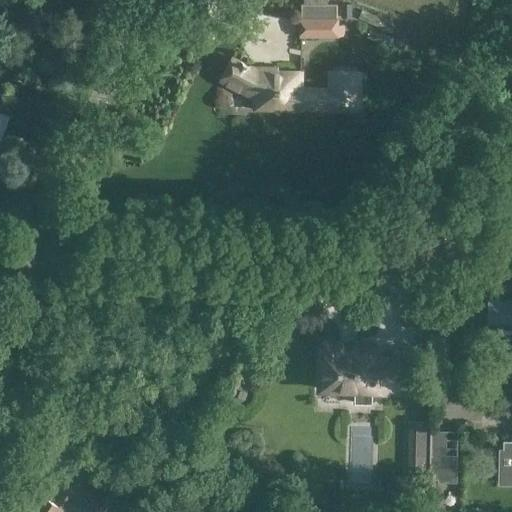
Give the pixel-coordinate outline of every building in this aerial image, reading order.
[(326,3),(326,0),(303,0),(303,3),(300,3),(300,35),(342,35),(342,25),(336,25),(337,3),(326,3)] [(342,4),(342,17),(350,17),(350,4),(342,4)] [(362,10),(358,19),(390,33),(394,24),(362,10)] [(370,29),(366,37),(378,42),(382,34),(370,29)] [(301,87),(301,71),(277,70),(277,67),(271,67),(269,70),(258,70),(231,56),(219,80),(255,98),(258,93),(267,93),(267,108),(359,110),(359,71),(328,71),(328,87),(301,87)] [(511,300),(494,300),(494,320),(511,320),(511,300)] [(375,376),(410,377),(410,351),(392,350),(392,361),(375,360),(376,349),(372,349),(373,341),(355,341),(355,349),(340,348),(340,340),(322,340),(322,348),(319,348),(318,388),(354,389),(353,402),(371,402),(371,389),(375,389),(375,376)] [(511,479),(511,439),(502,439),(501,464),(510,465),(509,480),(511,479)] [(426,455),(410,454),(410,470),(426,471),(426,455)] [(453,479),(454,454),(429,454),(428,478),(453,479)] [(63,491),(94,511),(95,511),(104,500),(72,479),(63,491)] [(24,505),(27,507),(26,508),(27,510),(26,511),(58,511),(62,508),(35,490),(24,505)] [(131,496),(125,507),(133,511),(138,511),(144,504),(131,496)]
